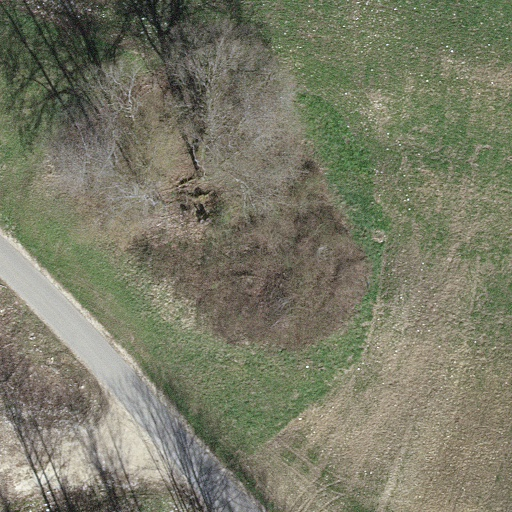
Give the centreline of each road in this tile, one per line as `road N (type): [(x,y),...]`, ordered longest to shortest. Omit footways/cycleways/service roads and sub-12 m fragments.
road 1 (unclassified): [(244,511),(0,259)]
road 2 (track): [(0,482),(174,436)]
